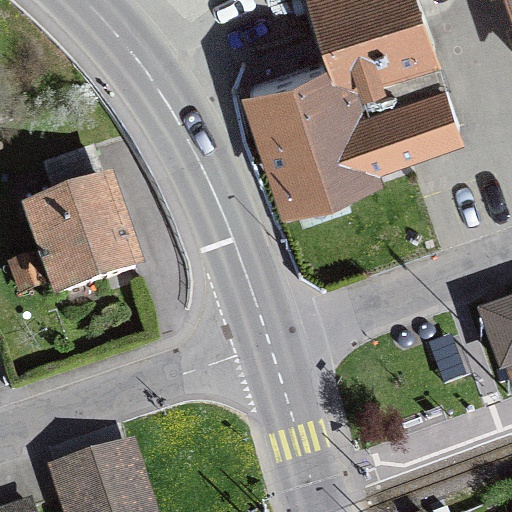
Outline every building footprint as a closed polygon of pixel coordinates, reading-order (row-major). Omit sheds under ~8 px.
[(284,186),(459,125),(416,0),(308,0),(329,59),(249,86),(284,186)] [(57,204),(30,213),(58,294),(135,267),(107,186),(102,189),(89,150),(44,166),(57,204)] [(22,289),(43,282),(34,257),(13,264),(22,289)] [(511,300),(478,313),(501,375),(507,373),(511,370),(511,300)] [(458,334),(432,343),(445,382),(472,374),(458,334)] [(149,511),(130,450),(58,472),(70,511),(149,511)]
